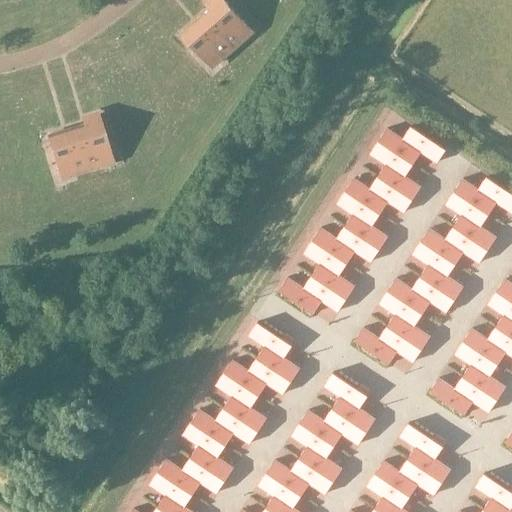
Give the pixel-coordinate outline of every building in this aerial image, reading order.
[(212,8),(203,16),(231,48),(241,40),(239,37),(249,28),(224,0),(214,0),(209,5),(212,8)] [(203,16),(183,33),(211,66),(231,48),(203,16)] [(85,124),(73,127),(86,169),(99,165),(98,162),(111,158),(98,116),(84,120),(85,124)] [(386,128),(378,141),(400,156),(409,143),(414,147),(422,134),(411,126),(402,139),(386,128)] [(73,127),(48,135),(61,177),(86,169),(73,127)] [(409,143),(400,156),(413,164),(421,152),(437,162),(446,149),(422,134),(414,147),(409,143)] [(378,141),(369,153),(385,164),(377,176),(389,184),(397,172),(392,168),(400,156),(378,141)] [(397,172),(389,184),(412,199),(421,187),(405,176),(413,164),(400,156),(392,168),(397,172)] [(353,178),(345,190),(368,205),(376,193),(381,196),(389,184),(377,176),(369,188),(353,178)] [(462,179),(453,191),(476,206),(484,194),(489,197),(498,184),(486,176),(478,189),(462,179)] [(376,193),(368,205),(380,214),(388,201),(404,212),(412,199),(389,184),(381,196),(376,193)] [(484,194),(476,206),(488,214),(497,202),(511,212),(511,193),(498,184),(489,197),(484,194)] [(345,190),(336,203),(352,213),(344,226),(356,234),(364,221),(359,218),(368,205),(345,190)] [(453,191),(445,204),(461,214),(453,227),(465,234),(473,222),(468,219),(476,206),(453,191)] [(364,221),(356,234),(379,249),(387,237),(372,226),(380,214),(368,205),(359,218),(364,221)] [(473,222),(465,234),(488,250),(496,237),(480,227),(488,214),(476,206),(468,219),(473,222)] [(320,227),(312,240),(335,255),(343,243),(348,246),(356,234),(344,226),(336,238),(320,227)] [(429,228),(420,241),(443,256),(451,243),(456,247),(465,234),(453,227),(445,239),(429,228)] [(343,243),(335,255),(347,263),(355,251),(371,262),(379,249),(356,234),(348,246),(343,243)] [(451,243),(443,256),(455,264),(464,252),(479,262),(488,250),(465,234),(456,247),(451,243)] [(312,240),(303,252),(319,263),(311,275),(323,283),(331,271),(326,268),(335,255),(312,240)] [(420,241),(412,253),(428,264),(420,276),(432,284),(440,272),(435,268),(443,256),(420,241)] [(331,271),(323,283),(346,299),(354,286),(338,276),(347,263),(335,255),(326,268),(331,271)] [(440,272),(432,284),(455,299),(463,287),(447,276),(455,264),(443,256),(435,268),(440,272)] [(287,277),(278,290),(301,305),(310,292),(315,296),(323,283),(311,275),(303,288),(287,277)] [(396,278),(387,290),(410,306),(418,293),(423,297),(432,284),(420,276),(412,288),(396,278)] [(511,283),(504,279),(496,291),(511,301),(511,283)] [(310,292),(301,305),(313,313),(322,301),(338,311),(346,299),(323,283),(315,296),(310,292)] [(418,293),(410,306),(422,314),(430,301),(446,312),(455,299),(432,284),(423,297),(418,293)] [(387,290),(379,303),(395,314),(387,326),(399,334),(407,321),(402,318),(410,306),(387,290)] [(511,301),(496,291),(488,304),(504,314),(495,327),(507,335),(511,327),(511,319),(510,319),(511,316),(511,301)] [(407,321),(399,334),(422,349),(430,337),(414,326),(422,314),(410,306),(402,318),(407,321)] [(257,322),(248,335),(264,345),(256,358),(268,366),(276,353),(271,350),(280,337),(257,322)] [(362,328),(354,340),(377,356),(385,343),(390,346),(399,334),(387,326),(378,338),(362,328)] [(471,328),(463,341),(486,356),(494,344),(499,347),(507,335),(495,327),(487,339),(471,328)] [(276,353),(268,366),(291,381),(299,369),(284,358),(292,345),(291,345),(294,341),(284,334),(281,338),(280,337),(271,350),(276,353)] [(385,343),(377,356),(389,364),(397,351),(413,362),(422,349),(399,334),(390,346),(385,343)] [(494,344),(486,356),(498,364),(506,352),(511,355),(511,337),(507,335),(499,347),(494,344)] [(463,341),(454,353),(470,364),(462,376),(474,384),(483,372),(477,368),(486,356),(463,341)] [(483,372),(474,384),(497,399),(506,387),(490,376),(498,364),(486,356),(477,368),(483,372)] [(232,360),(224,372),(246,387),(255,375),(260,378),(268,366),(256,358),(248,370),(232,360)] [(255,375),(246,387),(259,395),(267,383),(283,394),(291,381),(268,366),(260,378),(255,375)] [(224,372),(215,385),(231,395),(223,407),(235,415),(243,403),(238,400),(246,387),(224,372)] [(333,372),(324,385),(340,396),(332,408),(344,416),(352,404),(347,400),(355,387),(333,372)] [(438,378),(429,391),(452,406),(461,393),(466,397),(474,384),(462,376),(454,389),(438,378)] [(352,404),(344,416),(367,432),(375,419),(359,408),(368,396),(367,395),(370,391),(360,384),(357,389),(355,387),(347,400),(352,404)] [(461,393),(452,406),(464,414),(473,401),(489,412),(497,399),(474,384),(466,397),(461,393)] [(243,403),(235,415),(258,431),(266,418),(250,408),(259,395),(246,387),(238,400),(243,403)] [(199,409),(191,422),(213,437),(222,424),(227,428),(235,415),(223,407),(215,420),(199,409)] [(308,410),(299,422),(322,438),(330,425),(335,429),(344,416),(332,408),(323,421),(308,410)] [(222,424),(213,437),(226,445),(234,433),(250,443),(258,431),(235,415),(227,428),(222,424)] [(330,425),(322,438),(334,446),(342,433),(358,444),(367,432),(344,416),(335,429),(330,425)] [(191,422),(182,434),(198,445),(190,457),(202,465),(210,453),(205,449),(213,437),(191,422)] [(299,422),(291,435),(307,446),(299,458),(311,466),(319,453),(314,450),(322,438),(299,422)] [(408,423),(400,436),(415,446),(407,459),(419,467),(427,454),(422,451),(431,438),(408,423)] [(427,454),(419,467),(442,482),(451,470),(435,459),(443,446),(445,442),(435,435),(433,439),(431,438),(422,451),(427,454)] [(210,453),(202,465),(225,480),(233,468),(217,457),(226,445),(213,437),(205,449),(210,453)] [(319,453),(311,466),(334,481),(342,469),(326,458),(334,446),(322,438),(314,450),(319,453)] [(166,459),(158,471),(180,486),(189,474),(194,477),(202,465),(190,457),(182,469),(166,459)] [(274,460),(266,472),(289,487),(297,475),(302,478),(311,466),(299,458),(290,470),(274,460)] [(383,460),(375,473),(397,488),(406,476),(411,479),(419,467),(407,459),(399,471),(383,460)] [(189,474),(180,486),(193,495),(201,482),(217,493),(225,480),(202,465),(194,477),(189,474)] [(297,475),(289,487),(301,495),(309,483),(325,494),(334,481),(311,466),(302,478),(297,475)] [(406,476),(397,488),(410,496),(418,484),(434,494),(442,482),(419,467),(411,479),(406,476)] [(158,471),(149,484),(165,494),(157,507),(164,511),(170,511),(177,502),(172,499),(180,486),(158,471)] [(266,472),(258,485),(274,495),(266,507),(272,511),(279,511),(286,503),(281,500),(289,487),(266,472)] [(375,473),(366,485),(382,496),(374,508),(379,511),(388,511),(394,504),(389,500),(397,488),(375,473)] [(484,473),(475,486),(491,497),(483,509),(487,511),(498,511),(503,505),(498,501),(506,488),(484,473)] [(503,505),(498,511),(511,511),(511,510),(510,509),(511,506),(511,486),(511,485),(508,489),(506,488),(498,501),(503,505)] [(177,502),(170,511),(192,511),(184,507),(193,495),(180,486),(172,499),(177,502)] [(286,503),(279,511),(299,511),(293,508),(301,495),(289,487),(281,500),(286,503)] [(394,504),(388,511),(407,511),(402,508),(410,496),(397,488),(389,500),(394,504)]
